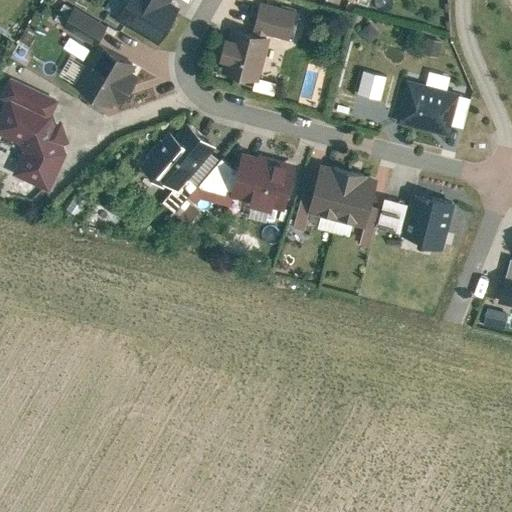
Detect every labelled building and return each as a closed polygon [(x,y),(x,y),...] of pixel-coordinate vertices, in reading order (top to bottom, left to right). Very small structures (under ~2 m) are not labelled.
[(127,0),(116,21),(160,45),(178,12),(169,7),(172,0),(127,0)] [(71,1),(63,13),(96,35),(104,23),(71,1)] [(253,33),(269,37),(292,43),(299,12),(261,2),(253,33)] [(63,15),(60,21),(90,40),(93,34),(63,15)] [(258,84),(269,37),(253,33),(232,28),(221,75),(258,84)] [(124,104),(141,76),(135,73),(140,64),(103,42),(77,85),(111,104),(115,98),(124,104)] [(361,67),(355,90),(379,96),(385,73),(361,67)] [(23,152),(13,174),(49,192),(67,154),(64,145),(71,143),(63,121),(57,123),(54,114),(60,101),(9,77),(0,95),(0,98),(6,102),(0,114),(0,134),(20,144),(23,152)] [(460,93),(408,80),(398,124),(450,137),(460,93)] [(179,192),(217,147),(188,122),(176,137),(169,130),(139,166),(165,187),(168,184),(179,192)] [(232,197),(286,209),(297,166),(243,153),(232,197)] [(337,221),(350,171),(322,165),(315,190),(305,188),(294,227),(305,230),(310,213),(337,221)] [(337,221),(363,228),(358,245),(369,248),(379,209),(371,207),(379,179),(350,171),(337,221)] [(443,248),(455,202),(414,192),(402,238),(443,248)] [(265,217),(266,205),(247,204),(246,215),(265,217)] [(500,303),(511,306),(511,279),(506,278),(500,303)] [(486,306),(482,320),(501,326),(505,312),(486,306)]
